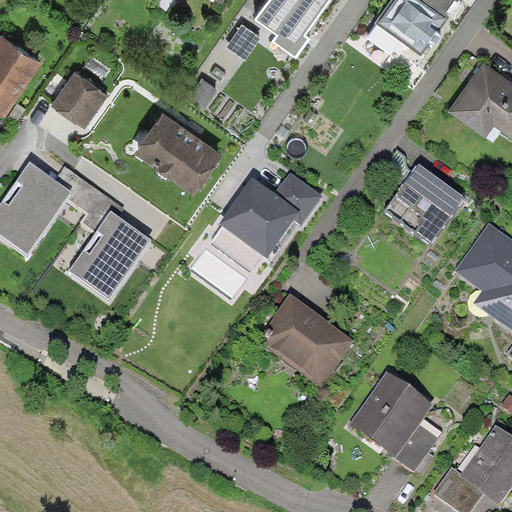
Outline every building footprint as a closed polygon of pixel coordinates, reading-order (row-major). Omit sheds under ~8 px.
[(263,0),(257,9),(276,23),(270,31),(295,49),(313,25),(309,23),(326,0),(263,0)] [(384,0),(376,11),(417,42),(448,0),(456,0),(468,9),(474,0),(384,0)] [(230,42),(246,56),(258,43),(242,29),(230,42)] [(1,32),(0,33),(0,111),(3,114),(41,59),(1,32)] [(511,81),(483,60),(449,104),(486,131),(494,119),(511,132),(511,81)] [(75,70),(50,103),(83,127),(108,93),(75,70)] [(204,78),(190,97),(207,109),(221,90),(204,78)] [(157,106),(128,146),(191,192),(220,152),(157,106)] [(0,238),(26,256),(66,195),(20,166),(0,196),(0,238)] [(425,253),(460,201),(413,170),(378,221),(425,253)] [(249,179),(217,230),(267,260),(293,218),(304,225),(322,196),(291,176),(278,197),(249,179)] [(146,245),(106,217),(64,277),(104,305),(146,245)] [(511,243),(487,225),(453,271),(481,291),(471,304),(511,334),(511,243)] [(284,295),(250,344),(318,392),(352,343),(284,295)] [(391,375),(350,430),(415,477),(438,445),(416,429),(433,405),(391,375)] [(511,481),(511,443),(493,431),(461,478),(450,470),(432,497),(454,511),(468,511),(477,500),(492,510),(511,481)]
